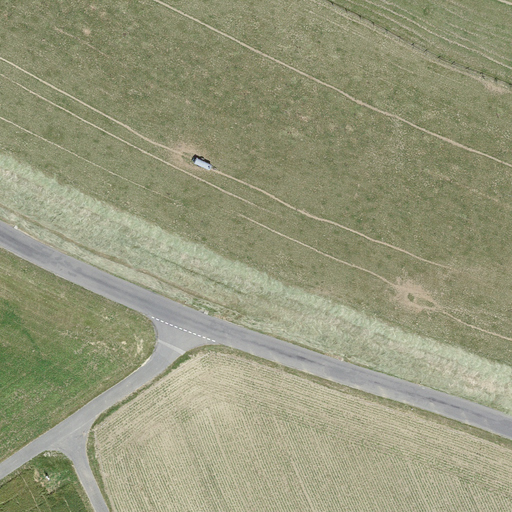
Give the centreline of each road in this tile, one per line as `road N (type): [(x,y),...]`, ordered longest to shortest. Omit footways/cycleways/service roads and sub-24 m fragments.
road 1 (tertiary): [(0,234),(202,327),(511,428)]
road 2 (track): [(0,474),(202,327)]
